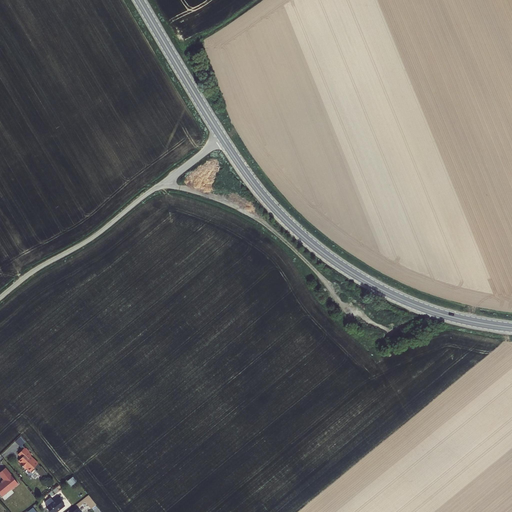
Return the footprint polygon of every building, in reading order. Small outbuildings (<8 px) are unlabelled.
[(21,434),(13,441),(21,448),(19,449),(21,450),(24,447),(21,444),(26,440),(21,434)] [(31,454),(24,447),(21,450),(19,452),(23,455),(23,459),(21,461),(20,463),(25,467),(26,466),(30,470),(34,467),(34,466),(36,466),(36,467),(38,469),(36,470),(38,472),(38,473),(42,477),(46,473),(44,471),(44,470),(41,466),(39,464),(31,455),(31,454)] [(18,483),(5,467),(0,471),(0,474),(4,479),(1,481),(1,482),(0,482),(0,493),(2,496),(11,489),(18,483)] [(73,477),(67,481),(71,487),(77,483),(73,477)] [(58,511),(65,507),(58,497),(46,507),(49,511),(58,511)]
